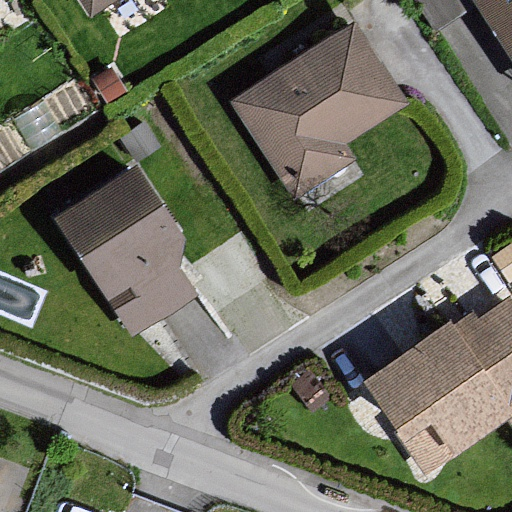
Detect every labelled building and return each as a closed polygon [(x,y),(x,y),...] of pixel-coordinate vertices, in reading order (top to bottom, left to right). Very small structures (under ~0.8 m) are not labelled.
[(88,0),(95,10),(110,0),(88,0)] [(511,0),(471,0),(511,58),(511,0)] [(355,21),(234,100),(296,195),(357,155),(346,138),(406,99),(355,21)] [(137,173),(57,225),(127,331),(189,291),(176,270),(185,246),(137,173)] [(450,324),(366,380),(408,443),(428,437),(445,463),(511,421),(511,303),(507,297),(462,331),(450,324)]
